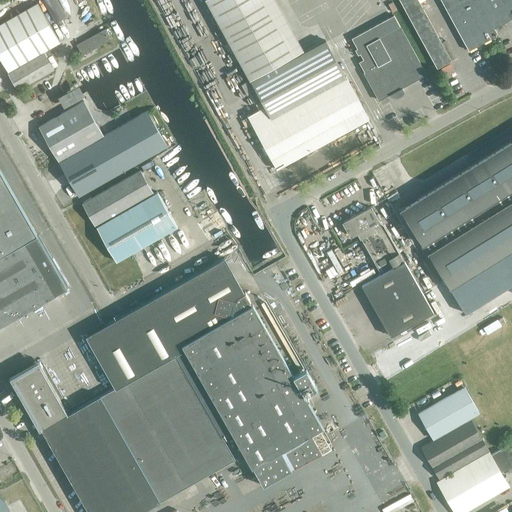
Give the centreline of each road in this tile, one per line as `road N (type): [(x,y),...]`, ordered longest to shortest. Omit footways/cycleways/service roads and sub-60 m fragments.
road 1 (unclassified): [(440,511),(278,231),(281,211)]
road 2 (unknown): [(221,266),(278,298),(371,476),(422,480)]
road 3 (unclassified): [(197,253),(105,305),(0,123)]
road 4 (unclassified): [(511,85),(281,211)]
road 5 (unknown): [(326,0),(395,148)]
